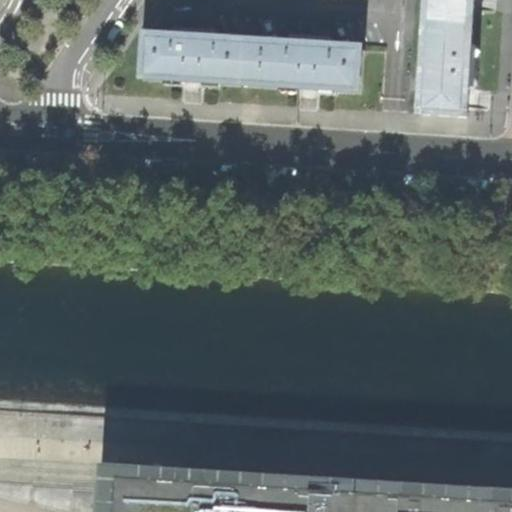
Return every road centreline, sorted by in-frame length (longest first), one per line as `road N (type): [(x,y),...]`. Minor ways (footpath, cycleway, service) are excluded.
road 1 (secondary): [(49,129),(511,162)]
road 2 (residential): [(49,129),(69,72),(116,0)]
